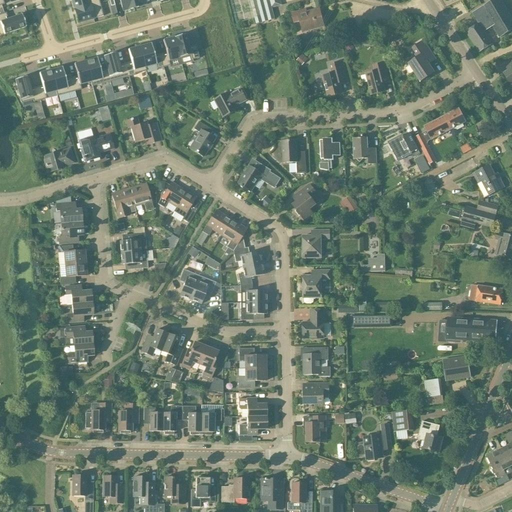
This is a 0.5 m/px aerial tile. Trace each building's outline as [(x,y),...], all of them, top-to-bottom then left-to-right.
[(72,0),(75,10),(100,3),(98,0),(72,0)] [(119,0),(123,11),(134,8),(131,0),(113,0),(114,1),(115,0),(119,0)] [(131,0),(134,8),(146,5),(144,0),(131,0)] [(280,0),(249,0),(256,24),(275,19),(272,7),(281,5),(280,0)] [(511,19),(500,0),(495,0),(473,14),(480,24),(466,32),(480,53),(481,52),(494,44),(486,31),(493,27),(500,39),(511,31),(511,19)] [(100,3),(75,10),(78,23),(103,16),(100,3)] [(321,12),(314,13),(313,11),(308,12),(307,9),(291,13),(294,23),(300,21),(303,30),(306,29),(306,32),(325,27),(321,12)] [(0,14),(0,35),(26,27),(22,15),(8,20),(6,13),(0,14)] [(193,62),(192,60),(199,58),(196,45),(189,47),(186,35),(174,38),(180,58),(182,65),(193,62)] [(160,55),(164,68),(170,66),(169,61),(180,58),(174,38),(163,41),(166,53),(160,55)] [(418,58),(409,64),(421,81),(434,73),(429,65),(436,61),(423,41),(412,49),(418,58)] [(151,44),(140,47),(145,68),(156,65),(157,69),(164,68),(160,55),(154,56),(151,44)] [(145,68),(140,47),(128,50),(131,62),(125,64),(129,77),(136,75),(135,74),(146,72),(145,68)] [(129,77),(125,64),(120,65),(116,53),(104,56),(107,69),(110,82),(111,82),(129,77)] [(85,61),(91,82),(92,87),(110,82),(107,69),(100,71),(97,58),(85,61)] [(71,78),(75,91),(82,90),(80,85),(91,82),(85,61),(74,64),(77,77),(71,78)] [(328,97),(343,93),(341,86),(348,84),(342,62),(330,65),(333,74),(323,76),(328,97)] [(372,95),(385,91),(384,85),(389,83),(384,63),(374,66),(375,72),(366,74),(372,95)] [(51,71),(56,91),(57,96),(75,91),(71,78),(65,80),(62,68),(51,71)] [(37,88),(40,101),(47,99),(46,94),(56,91),(51,71),(39,74),(42,86),(37,88)] [(40,101),(37,88),(31,89),(27,77),(15,80),(21,103),(33,100),(33,102),(40,101)] [(236,106),(247,101),(241,89),(230,95),(229,93),(215,100),(224,117),(238,110),(236,106)] [(113,94),(106,96),(104,97),(106,103),(115,101),(115,100),(113,94)] [(140,111),(152,108),(148,95),(136,99),(140,111)] [(459,109),(444,117),(451,130),(466,122),(459,109)] [(429,141),(451,130),(444,117),(425,127),(427,131),(422,134),(428,144),(429,141)] [(135,143),(145,141),(146,144),(160,139),(156,124),(147,126),(146,123),(139,125),(137,118),(125,121),(128,129),(131,129),(135,143)] [(490,132),(485,121),(477,125),(480,132),(478,133),(480,138),(485,136),(484,135),(490,132)] [(215,139),(209,135),(212,130),(199,122),(194,129),(200,133),(190,149),(204,157),(215,139)] [(404,139),(401,140),(400,140),(400,139),(399,139),(398,139),(397,138),(388,143),(398,162),(412,154),(414,158),(421,154),(410,134),(403,138),(404,139)] [(436,161),(428,144),(422,134),(415,137),(430,165),(436,161)] [(99,153),(114,149),(110,135),(95,139),(94,137),(78,141),(84,162),(101,158),(99,153)] [(368,149),(368,145),(370,143),(368,141),(368,138),(365,138),(363,136),(361,139),(353,139),(354,151),(351,154),(354,157),(354,160),(357,160),(360,162),(363,159),(368,159),(368,165),(377,165),(376,149),(368,149)] [(321,160),(322,160),(322,164),(320,164),(320,169),(329,171),(329,169),(331,169),(331,160),(334,160),(334,156),(341,156),(340,143),(333,144),(333,139),(323,139),(324,141),(320,141),(321,146),(319,146),(318,147),(317,148),(316,150),(317,151),(317,153),(318,154),(319,154),(321,155),(321,160)] [(307,174),(306,157),(298,157),(297,140),(282,141),(283,163),(298,163),(298,174),(307,174)] [(469,144),(461,148),(464,154),(472,150),(469,144)] [(43,157),(48,173),(63,169),(62,167),(74,163),(70,149),(43,157)] [(272,171),(261,164),(257,171),(250,166),(239,184),(251,192),(260,179),(275,188),(281,179),(271,172),(272,171)] [(485,197),(504,188),(500,180),(497,181),(489,166),(473,174),(485,197)] [(174,212),(187,192),(181,189),(181,190),(171,184),(157,204),(164,208),(168,203),(176,208),(174,212)] [(129,189),(135,212),(136,212),(134,207),(144,204),(146,211),(153,209),(147,185),(135,189),(135,187),(129,189)] [(293,205),(301,216),(302,216),(305,221),(313,214),(310,209),(316,205),(311,198),(317,193),(310,185),(300,192),(304,197),(293,205)] [(125,215),(135,212),(129,189),(123,191),(123,192),(112,196),(118,219),(126,217),(125,215)] [(192,196),(187,192),(174,212),(172,216),(181,221),(182,220),(189,224),(201,203),(191,197),(192,196)] [(341,203),(352,214),(359,207),(348,196),(341,203)] [(480,200),(477,209),(495,214),(498,205),(480,200)] [(60,212),(61,225),(82,223),(81,210),(71,210),(71,203),(56,205),(56,212),(60,212)] [(209,236),(213,230),(221,236),(232,220),(226,216),(215,209),(202,232),(207,235),(209,236)] [(464,210),(460,225),(474,229),(475,223),(492,227),(495,214),(477,209),(476,213),(464,210)] [(237,223),(232,220),(221,236),(230,241),(227,247),(228,248),(225,253),(229,255),(233,251),(242,237),(243,237),(247,229),(241,225),(240,227),(236,224),(237,223)] [(82,223),(61,225),(62,237),(58,237),(59,245),(74,244),(74,237),(83,236),(82,223)] [(330,240),(330,230),(311,230),(311,236),(303,236),(303,259),(321,258),(321,240),(330,240)] [(511,257),(511,236),(497,233),(496,240),(503,242),(500,256),(511,259),(511,257)] [(120,242),(121,253),(142,251),(141,245),(146,245),(145,234),(133,235),(134,241),(120,242)] [(179,240),(172,236),(168,242),(169,250),(174,249),(175,249),(179,240)] [(241,262),(243,267),(262,263),(260,252),(249,254),(248,248),(245,248),(242,237),(243,237),(242,237),(233,251),(236,263),(241,262)] [(59,266),(65,265),(85,264),(84,251),(70,252),(70,246),(57,247),(59,266)] [(142,251),(121,253),(122,265),(136,263),(136,269),(148,268),(147,257),(142,257),(142,251)] [(361,267),(362,273),(386,272),(385,255),(377,255),(377,259),(369,259),(369,267),(361,267)] [(217,269),(220,263),(208,257),(205,264),(217,269)] [(240,284),(240,286),(252,284),(251,277),(265,275),(262,263),(243,267),(244,273),(238,275),(240,284)] [(85,264),(65,265),(66,278),(60,278),(61,286),(73,285),(72,277),(86,276),(85,264)] [(180,296),(190,300),(200,276),(184,270),(179,281),(185,283),(180,296)] [(312,276),(303,276),(303,299),(303,300),(304,302),(306,304),(311,304),(313,303),(313,300),(313,299),(321,299),(321,280),(330,280),(330,270),(312,270),(312,276)] [(216,283),(200,276),(190,300),(201,304),(206,292),(211,294),(216,283)] [(246,303),(266,303),(266,291),(253,292),(252,285),(252,284),(240,286),(240,291),(240,292),(241,303),(246,303)] [(67,305),(72,305),(92,303),(91,291),(81,292),(81,286),(65,287),(67,305)] [(503,290),(478,286),(476,302),(501,305),(503,290)] [(93,315),(92,303),(72,305),(73,314),(68,315),(69,323),(84,322),(83,316),(93,315)] [(241,303),(241,309),(241,321),(253,321),(253,315),(263,314),(267,314),(266,303),(246,303),(241,303)] [(304,338),(324,338),(324,311),(312,311),(312,323),(304,323),(304,338)] [(352,315),(352,327),(392,327),(391,315),(352,315)] [(456,340),(496,343),(498,321),(448,318),(447,340),(447,342),(456,343),(456,340)] [(66,347),(74,346),(92,344),(91,332),(85,333),(84,327),(66,328),(66,338),(65,338),(66,347)] [(161,352),(168,334),(157,330),(154,338),(148,335),(141,352),(152,356),(155,349),(161,352)] [(180,339),(168,334),(161,352),(168,354),(165,361),(176,366),(183,349),(177,347),(180,339)] [(199,365),(206,347),(194,343),(190,354),(187,353),(182,366),(190,369),(193,362),(199,365)] [(92,344),(74,346),(74,353),(68,354),(69,364),(87,363),(87,357),(93,356),(92,344)] [(218,352),(206,347),(199,365),(206,367),(203,375),(211,378),(216,365),(214,364),(218,352)] [(265,356),(254,356),(254,348),(238,349),(239,361),(245,361),(245,369),(265,369),(265,356)] [(304,354),(304,361),(304,375),(319,375),(319,377),(331,377),(331,368),(329,368),(322,368),(322,361),(329,361),(329,348),(312,348),(313,354),(304,354)] [(468,357),(444,360),(447,382),(471,378),(468,357)] [(171,382),(179,384),(183,372),(176,369),(171,382)] [(265,369),(245,369),(245,377),(238,377),(238,389),(252,389),(252,381),(266,381),(265,369)] [(397,369),(383,371),(385,382),(399,380),(397,369)] [(223,381),(214,378),(209,391),(223,394),(223,381)] [(424,382),(427,398),(441,396),(440,393),(442,392),(441,380),(431,382),(431,381),(424,382)] [(329,384),(314,384),(303,384),(304,405),(324,404),(323,399),(329,399),(329,384)] [(247,410),(247,417),(266,417),(266,405),(257,405),(257,399),(247,399),(239,399),(239,408),(241,410),(247,410)] [(92,411),(92,413),(86,413),(85,429),(91,429),(91,431),(93,431),(93,433),(103,433),(103,431),(105,431),(105,419),(111,419),(111,404),(99,404),(99,412),(92,411)] [(132,424),(138,424),(139,405),(126,404),(126,412),(119,412),(119,431),(121,431),(121,433),(130,434),(130,431),(132,431),(132,424)] [(163,413),(163,432),(164,432),(164,435),(174,435),(174,432),(176,432),(176,421),(182,421),(182,406),(171,406),(171,414),(163,413)] [(196,406),(182,406),(182,421),(188,421),(188,432),(190,432),(190,435),(201,435),(201,414),(196,414),(196,406)] [(202,406),(201,414),(201,435),(212,436),(212,433),(214,433),(214,422),(221,422),(222,410),(224,410),(224,406),(202,406)] [(150,432),(163,432),(163,413),(155,413),(155,408),(144,408),(144,420),(150,421),(150,432)] [(392,413),(395,432),(414,430),(412,411),(392,413)] [(335,422),(344,423),(345,415),(336,414),(335,422)] [(355,414),(345,416),(346,426),(357,424),(355,414)] [(266,417),(247,417),(247,425),(239,425),(239,436),(253,436),(253,430),(267,430),(266,417)] [(320,443),(320,429),(326,429),(326,417),(314,417),(314,423),(307,423),(307,443),(320,443)] [(427,423),(422,422),(418,439),(426,442),(425,449),(429,450),(439,453),(442,438),(437,437),(440,426),(427,423)] [(382,449),(392,448),(389,425),(382,426),(383,435),(364,438),(364,442),(358,443),(358,446),(358,448),(358,452),(359,454),(360,457),(366,456),(367,460),(368,460),(369,462),(375,461),(375,459),(384,458),(382,449)] [(511,445),(488,457),(493,467),(511,457),(511,435),(510,437),(511,441),(511,445)] [(499,479),(506,476),(504,472),(510,469),(511,467),(511,457),(493,467),(493,469),(492,471),(494,475),(496,475),(499,479)] [(138,476),(138,477),(133,477),(133,497),(140,498),(140,505),(154,506),(154,484),(147,484),(147,478),(144,478),(144,476),(144,475),(139,475),(138,476)] [(85,496),(84,511),(93,511),(94,484),(86,484),(86,477),(73,476),(72,496),(85,496)] [(123,504),(123,485),(117,485),(117,477),(103,477),(103,497),(110,498),(110,504),(123,504)] [(172,504),(178,504),(185,504),(185,485),(178,485),(178,478),(165,478),(165,497),(172,497),(172,504)] [(200,508),(200,502),(215,502),(215,490),(209,490),(210,479),(196,478),(196,490),(191,490),(191,508),(200,508)] [(234,503),(234,499),(248,499),(248,479),(234,479),(234,487),(222,487),(221,503),(234,503)] [(276,480),(262,479),(261,502),(269,502),(269,510),(282,510),(282,495),(276,495),(276,480)] [(305,505),(305,493),(305,484),(292,483),(291,503),(287,503),(287,511),(300,511),(305,511),(304,511),(312,511),(312,506),(305,505)] [(320,511),(341,511),(342,505),(335,505),(335,500),(336,500),(336,492),(321,492),(320,511)]
